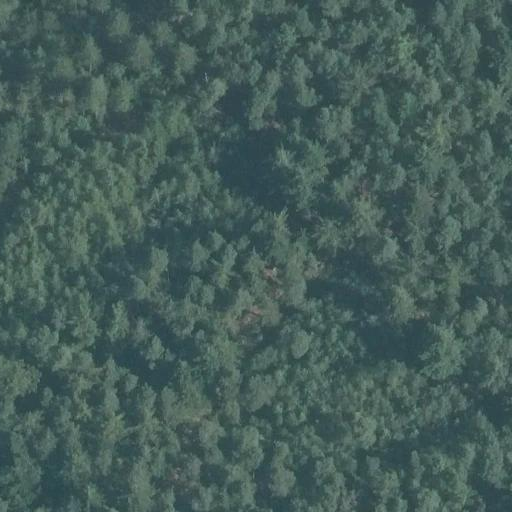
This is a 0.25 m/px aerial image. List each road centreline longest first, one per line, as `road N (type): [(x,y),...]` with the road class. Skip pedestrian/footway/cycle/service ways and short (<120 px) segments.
road 1 (track): [(159,511),(206,411),(259,345),(511,121)]
road 2 (track): [(511,443),(277,511)]
road 3 (track): [(360,255),(511,433)]
